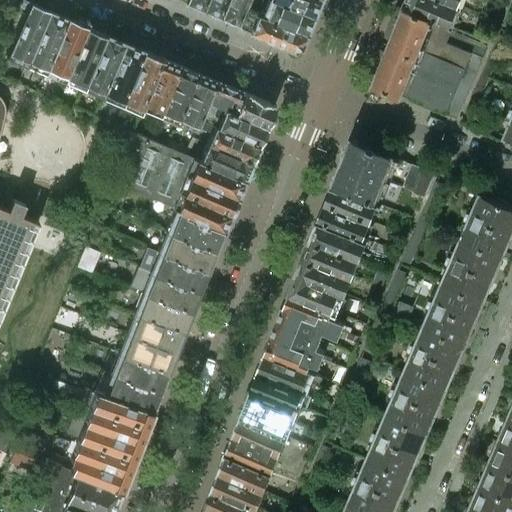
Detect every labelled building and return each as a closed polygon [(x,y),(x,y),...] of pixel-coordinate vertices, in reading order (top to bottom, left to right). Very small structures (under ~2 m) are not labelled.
[(201,9),(204,0),(185,0),(185,2),(184,2),(201,9)] [(218,17),(225,0),(204,0),(201,9),(218,17)] [(244,7),(246,0),(225,0),(218,17),(236,24),(244,7)] [(312,13),(279,0),(262,0),(258,12),(305,31),(312,13)] [(317,0),(279,0),(312,13),(317,0)] [(453,23),(461,1),(457,0),(406,0),(405,4),(453,23)] [(27,57),(47,9),(29,1),(5,54),(6,54),(8,49),(27,57)] [(510,27),(511,21),(511,2),(503,24),(510,27)] [(457,117),(483,56),(489,41),(486,40),(488,37),(453,23),(405,4),(373,82),(457,117)] [(245,28),(253,10),(244,7),(236,24),(245,28)] [(47,66),(67,18),(47,9),(27,57),(47,66)] [(305,31),(258,12),(253,10),(245,28),(291,48),(299,45),(305,31)] [(65,74),(86,25),(67,18),(47,66),(65,74)] [(83,86),(85,82),(105,34),(86,25),(65,74),(72,76),(70,80),(83,86)] [(490,74),(506,36),(499,33),(483,71),(490,74)] [(105,90),(126,42),(105,34),(85,82),(91,85),(89,88),(103,95),(105,90)] [(124,98),(144,50),(126,42),(105,90),(111,93),(109,97),(122,102),(124,98)] [(145,100),(161,57),(144,50),(124,98),(143,106),(145,100)] [(160,113),(180,65),(161,57),(145,100),(143,106),(160,113)] [(177,120),(197,72),(180,65),(160,113),(177,120)] [(473,114),(490,74),(483,71),(466,111),(473,114)] [(199,116),(206,99),(215,80),(197,72),(177,120),(198,128),(203,118),(199,116)] [(269,102),(215,80),(206,99),(266,124),(272,110),(269,102)] [(266,124),(206,99),(199,116),(203,118),(214,123),(258,141),(266,124)] [(258,141),(214,123),(206,140),(251,159),(258,141)] [(152,131),(135,124),(132,130),(136,133),(149,138),(152,131)] [(169,139),(152,131),(149,138),(166,146),(169,139)] [(222,229),(242,179),(251,159),(206,140),(198,159),(188,154),(184,153),(166,146),(149,138),(136,133),(116,182),(164,202),(175,206),(184,210),(183,212),(222,229)] [(387,179),(396,156),(351,138),(342,160),(387,179)] [(187,146),(169,139),(166,146),(184,153),(187,146)] [(377,202),(387,179),(342,160),(333,183),(377,202)] [(413,189),(423,168),(412,163),(402,184),(413,189)] [(424,194),(434,172),(423,168),(413,189),(424,194)] [(109,207),(118,184),(110,181),(101,204),(109,207)] [(429,223),(445,184),(437,181),(421,219),(429,223)] [(0,196),(3,198),(8,187),(0,183),(0,196)] [(377,202),(333,183),(326,202),(369,220),(377,202)] [(503,254),(511,232),(511,206),(480,193),(461,237),(503,254)] [(0,297),(32,220),(37,222),(38,220),(20,213),(22,207),(21,207),(23,202),(11,197),(9,202),(7,208),(0,204),(0,297)] [(369,220),(326,202),(319,219),(362,237),(369,220)] [(222,229),(183,212),(184,210),(175,206),(166,228),(214,248),(222,229)] [(362,237),(319,219),(312,235),(360,256),(367,239),(362,237)] [(412,262),(429,223),(421,219),(404,259),(412,262)] [(206,269),(214,248),(166,228),(158,249),(163,251),(206,269)] [(360,256),(312,235),(305,253),(352,273),(360,256)] [(484,298),(503,254),(461,237),(443,280),(484,298)] [(206,269),(163,251),(158,249),(150,269),(198,289),(206,269)] [(352,273),(305,253),(298,271),(344,291),(352,273)] [(391,311),(408,272),(400,268),(383,308),(391,311)] [(190,309),(198,289),(150,269),(142,289),(147,291),(190,309)] [(344,291),(298,271),(290,290),(332,309),(336,310),(344,291)] [(465,342),(484,298),(443,280),(424,325),(465,342)] [(190,309),(147,291),(142,289),(134,309),(139,311),(182,329),(190,309)] [(344,321),(329,315),(332,309),(290,290),(278,320),(320,338),(322,331),(337,337),(344,321)] [(374,350),(391,311),(383,308),(367,346),(374,350)] [(182,329),(139,311),(134,309),(126,329),(175,348),(182,329)] [(316,346),(320,338),(278,320),(265,352),(307,369),(310,363),(320,367),(327,351),(316,346)] [(446,386),(465,342),(424,325),(405,368),(446,386)] [(167,368),(175,348),(126,329),(118,349),(167,368)] [(159,387),(167,368),(118,349),(110,369),(159,387)] [(321,375),(307,369),(265,352),(257,372),(299,390),(303,380),(317,386),(321,375)] [(354,398),(370,359),(363,356),(346,395),(354,398)] [(428,429),(446,386),(405,368),(387,412),(428,429)] [(151,408),(159,387),(110,369),(107,376),(102,391),(150,408),(150,407),(151,408)] [(312,395),(299,390),(257,372),(252,385),(300,405),(306,408),(312,395)] [(288,434),(300,405),(252,385),(241,413),(288,434)] [(150,408),(102,391),(94,389),(89,402),(145,423),(151,408),(150,407),(150,408)] [(337,438),(354,398),(346,395),(329,435),(337,438)] [(145,423),(89,402),(83,418),(139,439),(145,423)] [(409,473),(428,429),(387,412),(368,455),(409,473)] [(288,434),(241,413),(233,431),(280,452),(288,434)] [(127,470),(139,439),(83,418),(71,449),(127,470)] [(511,446),(511,420),(508,418),(498,441),(511,446)] [(280,452),(233,431),(226,449),(273,470),(280,452)] [(50,441),(30,434),(27,442),(47,450),(50,441)] [(41,448),(19,439),(10,461),(32,470),(41,448)] [(511,472),(511,446),(498,441),(489,463),(511,472)] [(317,485),(332,448),(325,445),(309,482),(317,485)] [(127,470),(71,449),(68,457),(75,459),(72,467),(121,486),(127,470)] [(273,470),(226,449),(220,466),(266,487),(273,470)] [(380,511),(392,511),(409,473),(368,455),(350,499),(380,511)] [(110,511),(121,486),(72,467),(71,469),(45,459),(19,511),(110,511)] [(511,496),(511,472),(489,463),(480,483),(511,496)] [(266,487),(220,466),(212,484),(259,504),(266,487)] [(305,511),(317,485),(309,482),(296,511),(305,511)] [(484,511),(511,511),(511,496),(480,483),(470,506),(484,511)] [(255,511),(259,504),(212,484),(205,501),(230,511),(255,511)] [(380,511),(350,499),(343,511),(380,511)] [(230,511),(205,501),(201,511),(230,511)]
